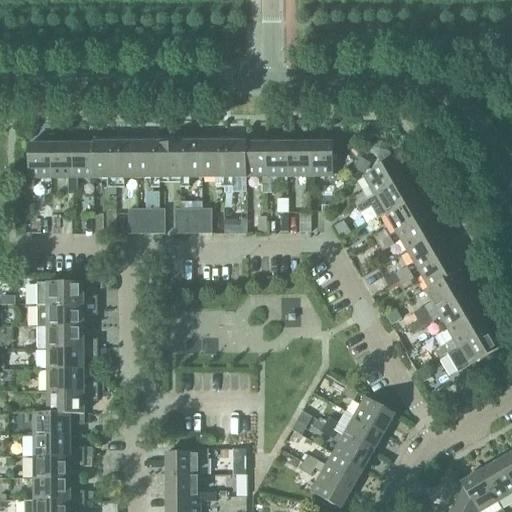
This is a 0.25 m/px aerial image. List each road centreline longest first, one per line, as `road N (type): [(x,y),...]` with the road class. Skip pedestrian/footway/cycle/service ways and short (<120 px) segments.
road 1 (residential): [(119,246),(303,249),(326,257),(432,443)]
road 2 (tertiary): [(271,84),(426,88),(483,130),(511,199)]
road 3 (residential): [(125,511),(130,454),(155,401),(125,377),(119,246)]
road 4 (tertiary): [(0,86),(271,84)]
